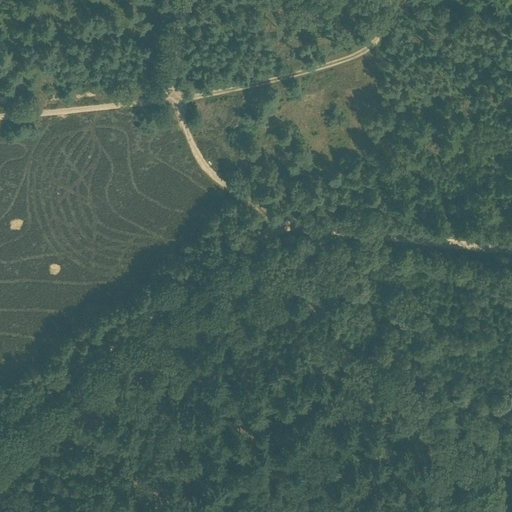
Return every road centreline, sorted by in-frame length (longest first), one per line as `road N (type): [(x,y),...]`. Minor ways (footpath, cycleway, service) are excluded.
road 1 (track): [(0,428),(284,228),(511,250)]
road 2 (track): [(175,100),(349,59),(380,32),(388,0)]
road 3 (track): [(175,100),(0,117)]
